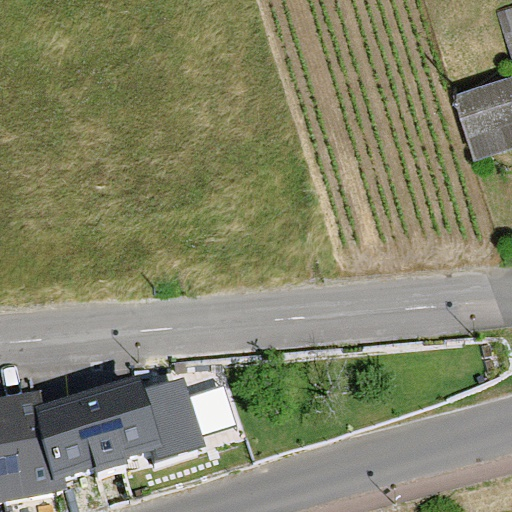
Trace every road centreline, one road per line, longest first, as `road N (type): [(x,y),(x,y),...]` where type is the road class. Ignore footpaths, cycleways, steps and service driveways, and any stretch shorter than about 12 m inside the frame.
road 1 (residential): [(511,289),(0,335)]
road 2 (tertiary): [(511,421),(205,511)]
